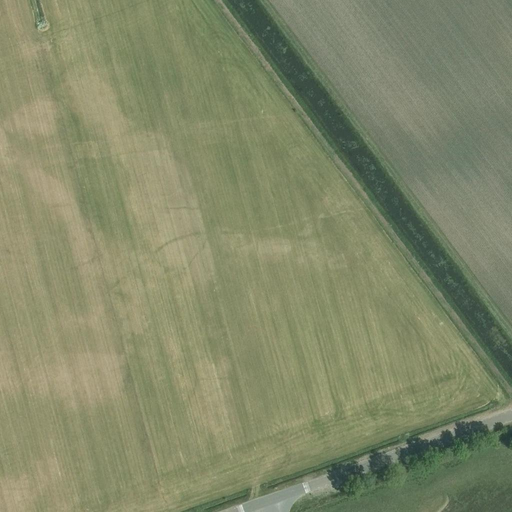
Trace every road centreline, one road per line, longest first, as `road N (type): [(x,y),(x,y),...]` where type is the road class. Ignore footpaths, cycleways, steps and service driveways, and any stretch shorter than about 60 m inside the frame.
road 1 (track): [(219,0),(511,394)]
road 2 (track): [(511,320),(270,0)]
road 3 (tertiary): [(276,497),(511,414)]
